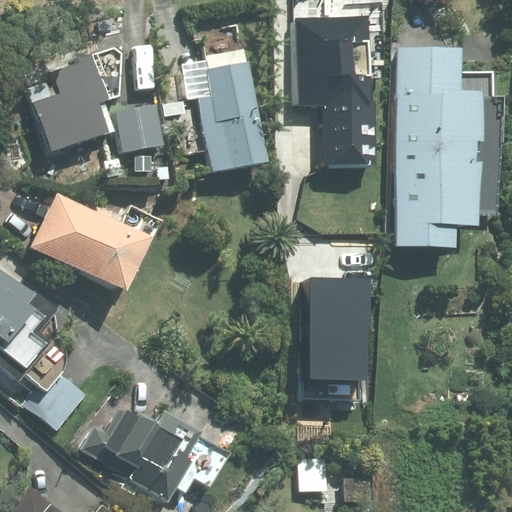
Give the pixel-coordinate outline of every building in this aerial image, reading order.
[(358,19),(288,20),(290,108),(312,107),(313,169),(367,168),(365,106),(360,106),(358,19)] [(451,51),(390,49),(384,251),(441,253),(442,230),(464,230),(469,96),(450,95),(451,51)] [(12,79),(36,155),(105,134),(95,102),(109,98),(116,55),(108,50),(12,79)] [(254,167),(239,64),(202,70),(201,62),(175,66),(181,102),(190,100),(201,175),(254,167)] [(150,106),(107,114),(114,155),(157,147),(150,106)] [(165,166),(126,166),(126,183),(165,183),(165,166)] [(45,197),(17,251),(104,296),(132,243),(45,197)] [(318,276),(312,378),(366,381),(371,279),(318,276)] [(0,283),(0,380),(4,384),(36,346),(25,337),(41,318),(0,283)] [(22,411),(47,432),(75,399),(50,378),(22,411)] [(85,427),(69,455),(155,506),(194,440),(135,406),(127,419),(113,411),(99,435),(85,427)] [(318,461),(290,461),(289,496),(318,496),(318,461)] [(361,511),(363,481),(334,480),(332,511),(361,511)] [(52,511),(23,487),(0,511),(89,511),(88,510),(86,511),(52,511)]
